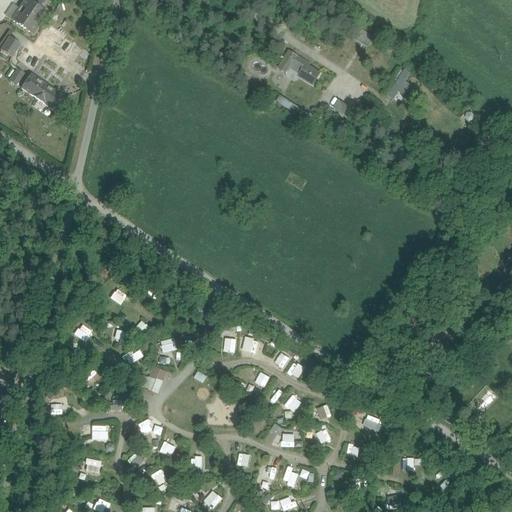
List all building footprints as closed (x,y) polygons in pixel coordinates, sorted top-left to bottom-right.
[(35,5),(27,0),(26,0),(20,9),(12,21),(32,35),(47,13),(42,10),(35,5)] [(38,0),(35,5),(42,10),(49,0),(38,0)] [(12,21),(20,9),(14,5),(6,17),(12,21)] [(371,39),(356,28),(351,34),(366,45),(371,39)] [(0,50),(0,51),(9,38),(11,35),(6,31),(0,39),(0,50)] [(0,51),(12,59),(21,45),(9,38),(0,51)] [(307,63),(289,51),(278,68),(286,73),(288,71),(312,86),(320,74),(306,65),(307,63)] [(24,75),(17,70),(9,82),(16,86),(24,75)] [(404,71),(387,95),(392,98),(409,74),(404,71)] [(26,92),(35,78),(30,75),(21,89),(26,92)] [(63,98),(35,78),(26,92),(54,112),(63,98)] [(309,117),(280,98),(277,102),(292,112),(291,115),(305,124),(309,117)] [(335,109),(345,115),(350,106),(340,101),(335,109)] [(121,305),(125,299),(115,293),(111,299),(121,305)] [(76,337),(85,342),(91,332),(81,326),(76,337)] [(235,353),(237,340),(226,339),(224,352),(235,353)] [(176,340),(161,341),(162,352),(176,351),(176,340)] [(282,353),(275,363),(283,369),(290,359),(282,353)] [(295,362),(289,374),(299,379),(305,367),(295,362)] [(146,390),(160,394),(168,371),(154,367),(146,390)] [(266,388),(270,377),(260,373),(256,384),(266,388)] [(486,387),(472,403),(482,412),(496,397),(486,387)] [(293,396),(285,407),(295,414),(303,403),(293,396)] [(328,405),(317,409),(321,420),(332,417),(328,405)] [(364,427),(381,433),(385,422),(367,416),(364,427)] [(149,423),(138,429),(142,436),(153,431),(149,423)] [(92,426),(92,440),(107,440),(107,426),(92,426)] [(295,448),(295,435),(282,435),(282,447),(295,448)] [(166,442),(160,453),(170,458),(176,448),(166,442)] [(238,466),(249,467),(250,455),(240,454),(238,466)] [(135,457),(128,461),(133,469),(140,466),(135,457)] [(203,458),(193,457),(192,470),(203,470),(203,458)] [(86,472),(100,474),(101,461),(87,459),(86,472)] [(403,471),(415,471),(415,459),(404,459),(403,471)] [(261,478),(272,480),(274,469),(264,467),(261,478)] [(295,488),(299,476),(287,472),(283,484),(295,488)] [(213,490),(203,501),(210,507),(220,496),(213,490)] [(292,497),(280,501),(284,511),(295,507),(292,497)] [(98,511),(104,511),(107,503),(97,500),(94,510),(98,511)]
